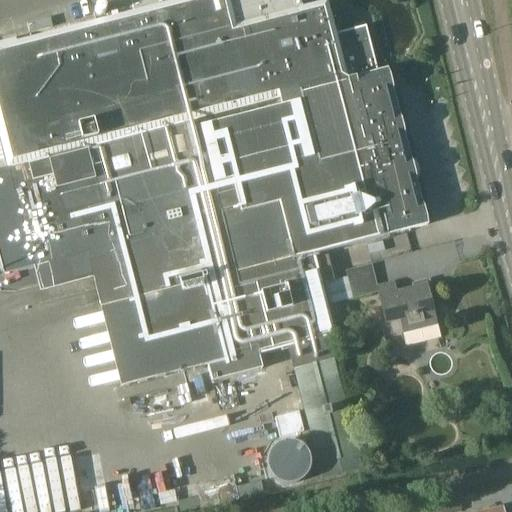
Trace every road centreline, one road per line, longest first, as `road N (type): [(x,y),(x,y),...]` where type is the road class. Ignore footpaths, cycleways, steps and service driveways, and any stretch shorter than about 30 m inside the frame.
road 1 (primary): [(511,243),(453,0)]
road 2 (unclassified): [(511,467),(301,511)]
